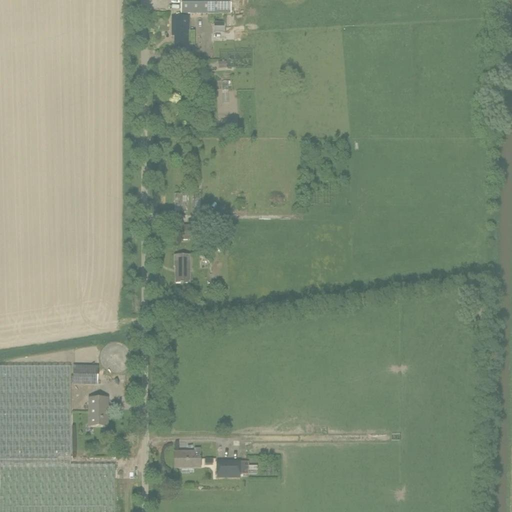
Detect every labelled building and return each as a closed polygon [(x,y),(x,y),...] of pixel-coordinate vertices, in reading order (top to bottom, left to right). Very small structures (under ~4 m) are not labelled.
[(230,0),(180,0),(181,14),(231,14),(230,0)] [(189,52),(189,17),(171,17),(171,36),(174,36),(174,52),(189,52)] [(224,22),(214,22),(214,32),(224,32),(224,22)] [(177,193),(177,212),(190,212),(191,194),(177,193)] [(173,240),(189,241),(189,225),(173,225),(173,240)] [(189,255),(174,255),(174,267),(175,267),(175,283),(189,283),(189,255)] [(72,366),(73,385),(97,385),(97,366),(72,366)] [(70,465),(69,367),(0,367),(0,511),(114,511),(114,465),(70,465)] [(108,398),(88,398),(88,427),(108,427),(108,398)] [(200,468),(200,449),(194,449),(194,452),(174,452),(174,468),(200,468)] [(240,462),(240,461),(216,461),(216,478),(240,478),(240,474),(248,474),(248,462),(240,462)]
